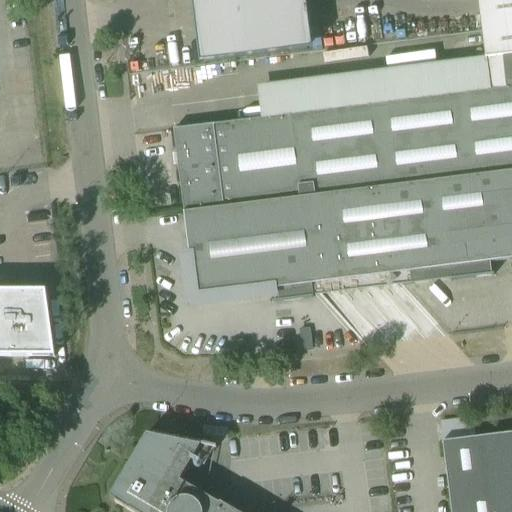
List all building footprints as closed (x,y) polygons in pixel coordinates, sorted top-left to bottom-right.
[(309,113),(173,130),(194,300),(236,294),(237,303),(254,301),(254,299),(312,292),(312,293),(334,291),(334,289),(391,282),(391,283),(432,278),(431,266),(511,255),(511,0),(478,0),(486,57),(305,80),(309,113)] [(195,0),(204,63),(314,49),(307,0),(195,0)] [(45,292),(0,291),(0,357),(55,358),(45,292)] [(511,511),(511,433),(442,443),(450,511),(511,511)] [(145,435),(108,499),(115,502),(113,504),(127,511),(232,511),(220,505),(219,506),(179,482),(190,462),(193,464),(193,465),(193,466),(193,467),(193,468),(194,468),(194,469),(195,469),(197,469),(198,469),(199,469),(200,468),(211,448),(145,435)]
